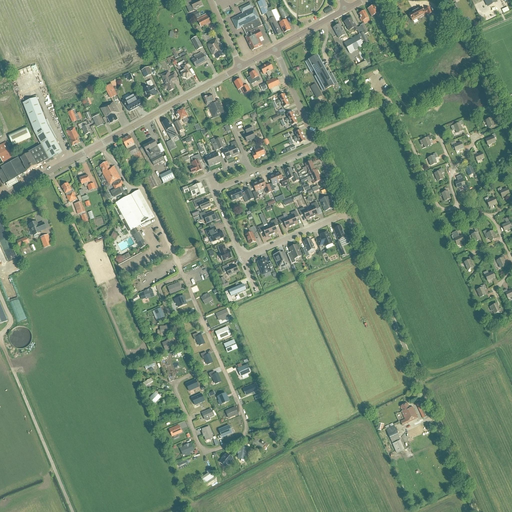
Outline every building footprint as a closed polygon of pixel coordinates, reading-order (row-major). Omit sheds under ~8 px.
[(192,4),(190,0),(189,0),(184,3),(187,9),(192,6),(193,10),(202,6),(200,0),(192,4)] [(276,36),(282,34),(274,18),(271,12),(273,11),(271,8),(268,9),(264,0),(257,3),(262,16),(266,14),(276,36)] [(241,13),(242,14),(231,19),(236,30),(242,28),(245,34),(254,29),(256,32),(259,31),(258,28),(262,26),(258,19),(259,19),(253,8),(253,9),(250,3),(239,8),(241,13)] [(374,6),(368,10),(372,17),(375,16),(376,18),(379,17),(378,14),(374,6)] [(278,10),(282,20),(288,17),(283,7),(278,10)] [(421,8),(409,15),(408,15),(412,23),(413,22),(414,24),(418,22),(417,21),(427,15),(428,16),(432,13),(429,8),(425,10),(426,11),(424,12),(421,8)] [(368,19),(365,11),(359,15),(361,19),(360,19),(361,22),(368,19)] [(197,20),(201,28),(210,23),(206,15),(197,20)] [(353,23),(351,19),(344,23),(349,32),(353,29),(355,32),(358,30),(354,23),(353,23)] [(282,23),(281,21),(278,22),(280,25),(279,25),(284,34),(291,30),(286,21),(282,23)] [(340,25),(333,29),(339,39),(341,38),(342,40),(344,44),(349,41),(347,38),(346,38),(346,37),(345,35),(340,25)] [(245,38),(252,51),(262,46),(259,39),(262,37),(259,31),(256,32),(254,29),(245,34),(246,37),(245,38)] [(202,42),(210,38),(207,32),(199,36),(202,42)] [(368,44),(365,37),(363,33),(358,36),(364,47),(368,44)] [(349,41),(344,44),(350,54),(364,47),(358,36),(349,41)] [(191,40),(196,51),(202,48),(196,37),(191,40)] [(217,60),(225,56),(222,51),(216,40),(210,44),(211,44),(208,46),(213,56),(215,55),(217,60)] [(196,68),(207,62),(203,55),(202,56),(201,53),(197,56),(198,58),(192,61),(196,68)] [(320,62),(320,61),(317,56),(306,62),(310,70),(313,68),(317,76),(315,77),(321,74),(318,69),(316,64),(320,62)] [(321,74),(315,77),(323,92),(333,86),(331,81),(334,79),(331,74),(328,76),(323,68),(324,67),(321,61),(320,62),(320,61),(320,62),(316,64),(318,69),(321,74)] [(180,72),(181,75),(183,79),(186,77),(187,79),(192,76),(189,70),(188,69),(191,67),(188,62),(181,66),(183,70),(180,72)] [(273,69),(269,64),(260,69),(263,75),(266,73),(268,77),(272,75),(270,71),(273,69)] [(23,93),(38,88),(32,70),(31,71),(29,66),(18,70),(21,80),(17,82),(18,87),(16,87),(19,95),(23,93)] [(154,71),(151,72),(148,68),(141,71),(145,79),(152,75),(153,76),(155,75),(154,74),(155,74),(154,71)] [(255,71),(249,75),(251,77),(247,79),(250,86),(255,83),(254,83),(257,82),(257,83),(260,81),(255,71)] [(169,92),(175,89),(171,82),(177,79),(175,77),(176,76),(175,74),(170,76),(169,73),(162,76),(166,85),(163,87),(165,90),(167,89),(169,92)] [(280,92),(278,87),(280,86),(277,78),(266,83),(269,91),(270,90),(272,95),(280,92)] [(247,85),(244,87),(240,80),(234,83),(238,90),(241,88),(244,95),(251,92),(247,85)] [(154,96),(158,94),(154,86),(153,87),(151,81),(147,83),(149,88),(143,91),(144,94),(145,94),(148,100),(154,97),(154,96)] [(104,88),(110,99),(116,96),(111,85),(104,88)] [(322,97),(315,85),(311,87),(318,99),(322,97)] [(136,94),(123,101),(125,106),(126,106),(129,112),(142,105),(138,98),(136,94)] [(287,100),(284,95),(279,97),(281,101),(279,102),(278,101),(277,102),(278,104),(287,100)] [(215,102),(213,96),(208,98),(207,97),(204,99),(207,106),(208,106),(212,115),(213,115),(215,119),(226,114),(220,100),(215,102)] [(48,126),(47,126),(36,98),(23,104),(35,133),(49,160),(62,153),(48,126)] [(91,105),(89,99),(84,100),(87,107),(90,115),(94,114),(90,105),(91,105)] [(113,102),(108,105),(108,106),(101,109),(106,119),(107,119),(110,124),(118,120),(115,115),(118,114),(117,111),(117,110),(113,102)] [(183,109),(176,113),(180,121),(183,120),(184,123),(188,121),(187,118),(187,117),(183,109)] [(77,121),(72,111),(68,113),(72,123),(77,121)] [(288,120),(287,119),(285,120),(286,122),(295,118),(292,113),(287,115),(287,116),(288,119),(288,120)] [(99,118),(93,121),(97,128),(103,125),(99,118)] [(485,121),(488,128),(494,126),(492,119),(485,121)] [(170,125),(168,120),(162,123),(166,131),(171,140),(177,136),(171,124),(170,125)] [(88,126),(86,122),(77,126),(79,130),(82,129),(85,136),(91,133),(88,126)] [(174,124),(179,132),(183,130),(178,122),(174,124)] [(463,131),(461,126),(463,125),(462,122),(456,124),(457,125),(451,127),(453,131),(455,130),(457,133),(463,131)] [(247,142),(255,139),(253,133),(252,131),(253,131),(251,126),(244,129),(247,135),(244,136),(247,142)] [(31,138),(26,127),(8,135),(13,146),(31,138)] [(72,147),(80,144),(77,139),(79,138),(74,128),(66,132),(70,142),(72,147)] [(303,136),(301,131),(295,133),(297,138),(296,138),(295,137),(293,138),(294,140),(303,136)] [(492,136),(492,137),(485,140),(488,146),(495,143),(494,140),(496,139),(494,135),(492,136)] [(130,136),(122,141),(131,157),(133,156),(135,159),(140,157),(138,153),(139,153),(130,136)] [(425,138),(425,140),(420,142),(421,146),(424,145),(425,148),(431,146),(429,141),(432,140),(430,136),(425,138)] [(215,141),(219,150),(224,148),(220,139),(215,141)] [(157,146),(154,141),(143,147),(146,152),(154,166),(164,161),(157,146)] [(176,148),(173,143),(171,141),(167,143),(171,151),(176,148)] [(232,148),(229,149),(232,157),(238,155),(236,151),(237,150),(238,148),(235,142),(230,144),(232,148)] [(455,152),(456,152),(463,149),(461,143),(456,145),(455,142),(451,144),(453,150),(454,149),(455,152)] [(13,157),(5,143),(0,145),(0,158),(3,163),(13,157)] [(23,156),(24,157),(21,159),(20,158),(1,168),(2,170),(0,171),(0,178),(4,185),(6,184),(16,178),(37,167),(49,160),(41,146),(29,152),(30,154),(26,156),(25,154),(23,156)] [(255,160),(261,158),(260,157),(265,155),(263,152),(264,151),(263,149),(262,149),(262,148),(261,149),(260,146),(254,148),(255,151),(254,152),(255,154),(252,155),(255,160)] [(232,157),(229,149),(223,151),(227,160),(232,157)] [(128,159),(124,152),(119,155),(123,162),(128,159)] [(482,153),(476,155),(476,153),(472,155),(473,157),(475,157),(477,162),(484,159),(482,153)] [(217,154),(211,156),(215,165),(221,162),(217,154)] [(434,157),(428,159),(431,166),(437,164),(435,159),(437,158),(435,154),(433,155),(434,157)] [(191,163),(193,167),(191,168),(190,169),(192,173),(193,174),(196,172),(196,173),(202,170),(199,162),(202,160),(199,155),(191,158),(193,163),(191,163)] [(215,165),(211,156),(206,159),(209,167),(215,165)] [(313,167),(311,161),(305,164),(306,167),(302,169),(303,171),(313,167)] [(115,190),(112,192),(115,197),(122,193),(125,197),(122,198),(123,200),(116,204),(127,223),(125,224),(126,226),(129,232),(155,218),(139,191),(128,197),(122,187),(124,186),(121,181),(121,182),(120,180),(121,180),(114,167),(110,169),(107,163),(100,167),(103,172),(102,173),(109,186),(113,184),(113,185),(113,186),(115,190)] [(472,167),(466,169),(469,176),(475,174),(472,167)] [(299,181),(296,174),(294,175),(291,168),(285,171),(289,180),(292,179),(294,183),(299,181)] [(436,172),(437,173),(434,174),(437,182),(443,179),(442,175),(444,174),(442,170),(436,172)] [(174,179),(171,171),(160,177),(164,184),(174,179)] [(306,178),(307,179),(304,180),(303,179),(300,180),(301,184),(307,181),(319,176),(317,171),(309,174),(310,177),(306,178)] [(280,173),(274,175),(278,183),(281,182),(283,186),(288,184),(285,178),(282,180),(280,173)] [(271,184),(269,185),(272,192),(275,191),(274,189),(276,188),(274,185),(278,183),(274,175),(269,177),(271,184)] [(91,185),(88,176),(79,179),(82,185),(84,185),(85,188),(88,187),(89,192),(96,190),(94,184),(91,185)] [(151,190),(157,187),(152,176),(146,179),(151,190)] [(321,181),(319,176),(307,181),(308,183),(312,181),(313,184),(321,181)] [(8,187),(9,188),(19,183),(18,181),(16,178),(6,184),(8,187)] [(263,180),(258,182),(261,190),(265,189),(266,192),(268,192),(269,193),(272,192),(269,185),(266,186),(263,180)] [(465,183),(464,183),(462,180),(455,183),(457,189),(466,185),(465,183)] [(258,182),(252,184),(255,192),(253,193),(256,200),(259,199),(257,196),(259,195),(262,194),(261,190),(258,182)] [(68,184),(61,187),(65,194),(66,196),(70,202),(76,199),(73,192),(72,193),(71,191),(72,191),(68,184)] [(201,188),(200,185),(190,189),(193,196),(196,195),(197,197),(204,194),(203,190),(202,187),(201,188)] [(441,194),(444,201),(451,199),(448,192),(449,191),(447,187),(445,188),(446,192),(441,194)] [(501,189),(498,190),(497,190),(499,193),(500,192),(502,198),(509,195),(507,189),(502,191),(501,189)] [(242,194),(240,190),(229,194),(232,202),(242,197),(245,203),(254,199),(250,190),(245,192),(245,193),(242,194)] [(320,201),(325,212),(330,210),(334,209),(333,205),(332,205),(330,201),(331,201),(330,198),(329,198),(328,197),(320,201)] [(211,206),(208,200),(204,202),(202,198),(193,202),(196,209),(200,207),(201,210),(211,206)] [(488,198),(485,200),(484,200),(485,202),(487,202),(489,207),(496,204),(494,198),(489,200),(488,198)] [(85,213),(81,202),(74,205),(78,215),(85,213)] [(312,207),(308,209),(312,218),(318,216),(316,210),(319,209),(316,203),(311,205),(312,207)] [(312,218),(308,209),(305,210),(304,208),(298,210),(301,216),(304,215),(306,221),(312,218)] [(292,216),(288,217),(292,227),(298,224),(295,219),(299,217),(296,211),(291,214),(292,216)] [(216,220),(213,212),(206,215),(205,213),(199,215),(200,218),(204,216),(207,224),(216,220)] [(96,227),(103,224),(100,216),(93,218),(96,227)] [(292,227),(288,217),(284,219),(283,217),(278,219),(281,225),(284,224),(286,229),(292,227)] [(505,220),(507,223),(502,226),(505,232),(511,228),(509,222),(509,223),(507,219),(505,220)] [(271,224),(268,226),(272,235),(278,233),(275,227),(278,226),(276,220),(270,222),(271,224)] [(34,236),(41,233),(41,232),(46,230),(44,224),(38,226),(37,222),(30,225),(34,236)] [(272,235),(268,226),(264,228),(263,225),(258,228),(260,234),(264,232),(266,238),(272,235)] [(258,237),(254,227),(248,230),(250,234),(246,236),(250,245),(256,242),(254,239),(258,237)] [(333,230),(338,241),(345,238),(345,237),(341,227),(333,230)] [(206,231),(208,237),(209,239),(211,238),(213,242),(224,238),(221,231),(216,233),(215,232),(216,231),(215,228),(206,231)] [(474,230),(476,234),(471,236),(474,243),(480,240),(477,233),(479,233),(477,229),(474,230)] [(493,232),(489,233),(488,231),(483,232),(486,239),(489,238),(490,241),(496,239),(493,232)] [(133,236),(137,244),(143,241),(139,232),(133,236)] [(457,245),(464,242),(461,236),(459,237),(456,232),(452,234),(453,236),(451,237),(453,241),(455,241),(457,245)] [(325,246),(331,243),(327,233),(320,235),(322,238),(320,239),(316,240),(319,247),(324,244),(325,246)] [(41,238),(45,248),(52,246),(48,235),(41,238)] [(345,238),(338,241),(339,242),(335,244),(341,257),(345,255),(340,244),(348,241),(346,236),(345,237),(345,238)] [(27,237),(17,242),(19,248),(29,244),(27,237)] [(309,256),(308,252),(315,249),(310,240),(303,243),(306,248),(303,249),(306,258),(309,256)] [(219,255),(222,262),(232,258),(229,251),(226,252),(226,251),(226,250),(224,245),(218,248),(221,254),(219,255)] [(289,249),(291,252),(287,254),(292,264),(296,263),(295,259),(302,256),(297,245),(289,249)] [(280,253),(273,256),(272,256),(278,269),(286,266),(285,266),(289,264),(284,252),(280,254),(280,253)] [(498,259),(499,260),(497,261),(500,268),(506,266),(504,262),(505,261),(503,257),(498,259)] [(263,275),(271,272),(270,269),(273,268),(271,264),(268,265),(266,259),(257,262),(263,275)] [(467,270),(473,268),(470,261),(464,263),(467,270)] [(224,274),(227,273),(229,276),(238,272),(236,266),(229,269),(228,266),(222,268),(224,274)] [(492,272),(488,274),(487,272),(483,274),(484,276),(485,276),(488,282),(495,278),(492,272)] [(227,299),(233,296),(246,291),(244,285),(239,287),(237,283),(235,284),(237,288),(225,293),(227,299)] [(181,290),(179,284),(170,287),(173,293),(181,290)] [(482,287),(482,288),(476,291),(480,298),(486,295),(484,290),(486,289),(484,286),(482,287)] [(505,293),(508,299),(511,297),(511,289),(507,292),(506,290),(503,292),(504,294),(505,293)] [(146,300),(154,297),(152,290),(144,293),(146,300)] [(201,299),(205,305),(213,301),(209,294),(201,299)] [(177,304),(179,308),(186,305),(184,301),(185,301),(184,296),(174,300),(176,304),(177,304)] [(493,304),(493,306),(491,307),(494,314),(500,312),(500,314),(503,313),(501,309),(499,310),(496,303),(493,304)] [(160,309),(155,312),(159,320),(164,318),(160,309)] [(229,316),(227,310),(218,314),(221,320),(222,320),(222,321),(226,320),(225,318),(229,316)] [(12,331),(11,333),(10,334),(9,337),(9,339),(10,341),(10,343),(12,345),(13,346),(15,348),(17,349),(20,349),(23,349),(26,348),(28,347),(29,345),(31,344),(32,342),(32,340),(32,338),(32,336),(31,334),(30,332),(29,330),(28,329),(26,328),(24,327),(23,327),(21,327),(19,327),(17,327),(15,328),(14,329),(13,330),(12,331)] [(172,334),(172,327),(160,327),(160,335),(164,335),(164,337),(168,336),(167,335),(172,334)] [(228,336),(227,333),(228,332),(227,328),(217,332),(218,335),(217,335),(219,340),(228,336)] [(197,333),(192,335),(194,340),(196,339),(199,346),(205,344),(201,335),(198,336),(197,333)] [(167,350),(176,346),(174,340),(165,343),(167,350)] [(234,341),(224,345),(227,353),(237,349),(234,341)] [(205,352),(200,355),(202,359),(204,358),(207,365),(212,363),(209,354),(206,355),(205,352)] [(250,373),(247,365),(242,368),(238,369),(241,377),(250,373)] [(214,372),(208,374),(210,378),(212,377),(216,384),(221,382),(217,373),(215,374),(214,372)] [(196,381),(186,385),(189,392),(199,388),(196,381)] [(258,383),(246,388),(248,394),(260,389),(258,383)] [(155,392),(148,399),(154,405),(161,398),(155,392)] [(225,394),(218,397),(219,401),(218,401),(220,406),(229,402),(227,398),(225,394)] [(202,395),(193,399),(196,406),(205,401),(202,395)] [(265,407),(263,402),(251,406),(253,411),(265,407)] [(428,417),(421,402),(416,405),(423,419),(428,417)] [(407,404),(400,407),(402,412),(401,412),(405,420),(400,422),(402,426),(418,419),(412,407),(409,409),(407,404)] [(225,412),(228,419),(238,415),(235,408),(225,412)] [(201,413),(204,421),(206,420),(206,422),(210,420),(209,419),(214,417),(210,409),(201,413)] [(229,426),(219,430),(222,437),(232,433),(229,426)] [(400,440),(394,426),(390,428),(386,429),(386,430),(392,443),(400,440)] [(179,427),(170,431),(173,438),(182,434),(179,427)] [(213,439),(209,427),(201,430),(201,432),(203,437),(204,437),(205,441),(213,439)] [(255,440),(253,443),(261,450),(264,447),(263,446),(265,444),(262,442),(260,444),(255,440)] [(404,450),(400,441),(392,444),(396,454),(404,450)] [(179,449),(183,456),(186,455),(186,456),(190,455),(189,453),(194,451),(191,444),(189,445),(188,444),(183,446),(184,447),(179,449)] [(246,453),(247,448),(239,447),(239,449),(238,449),(237,454),(238,455),(237,459),(245,461),(246,457),(247,458),(248,453),(246,453)] [(230,462),(233,459),(227,454),(225,455),(221,459),(222,459),(219,463),(225,468),(227,465),(228,466),(231,463),(230,462)] [(210,480),(213,479),(210,472),(207,473),(208,475),(200,478),(202,482),(210,479),(210,480)]
